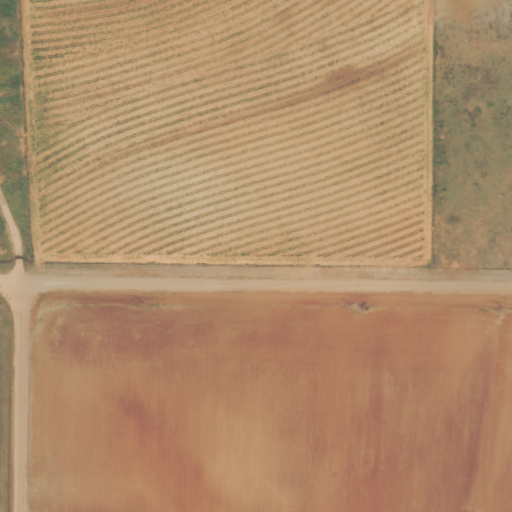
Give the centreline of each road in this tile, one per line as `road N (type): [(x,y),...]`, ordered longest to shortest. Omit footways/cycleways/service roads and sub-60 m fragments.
road 1 (residential): [(511,278),(0,272)]
road 2 (residential): [(23,511),(24,273)]
road 3 (residential): [(24,273),(23,211),(0,151)]
